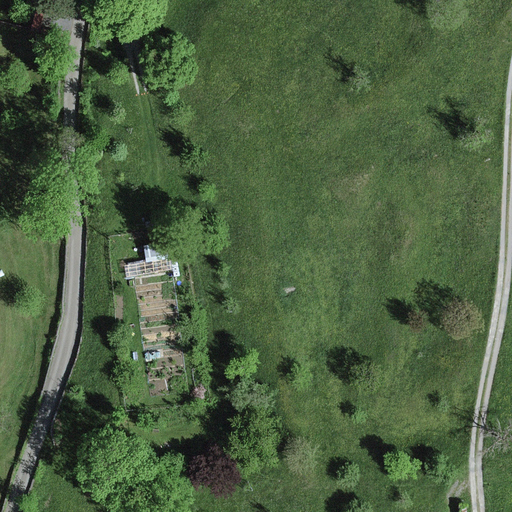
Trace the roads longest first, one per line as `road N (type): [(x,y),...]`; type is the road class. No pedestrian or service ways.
road 1 (unclassified): [(77,60),(83,268),(74,343),(18,511)]
road 2 (track): [(476,511),(483,389),(506,261),(511,82)]
